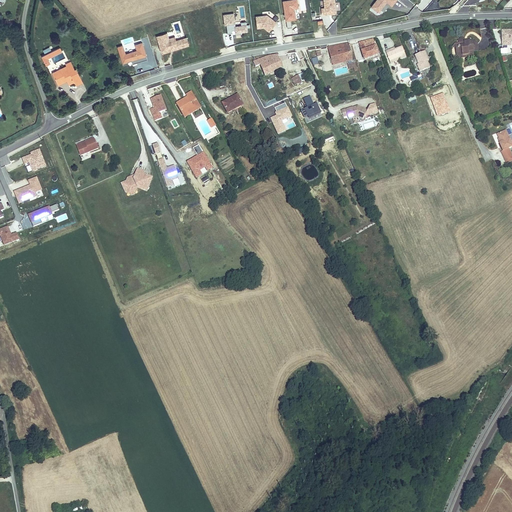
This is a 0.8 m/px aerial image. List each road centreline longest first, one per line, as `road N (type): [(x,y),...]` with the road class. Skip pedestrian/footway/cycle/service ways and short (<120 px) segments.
road 1 (unclassified): [(53,126),(135,86),(245,54),(443,18),(511,16)]
road 2 (unknown): [(431,20),(473,132),(486,150),(507,155)]
road 3 (unclassified): [(27,0),(23,34),(53,126)]
